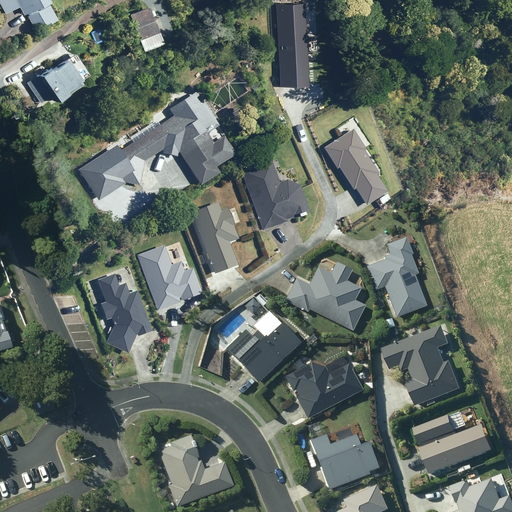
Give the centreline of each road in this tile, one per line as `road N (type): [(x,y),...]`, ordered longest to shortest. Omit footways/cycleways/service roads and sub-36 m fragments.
road 1 (residential): [(0,159),(11,218),(97,415)]
road 2 (residential): [(97,415),(144,398),(208,407),(244,437),(279,511)]
